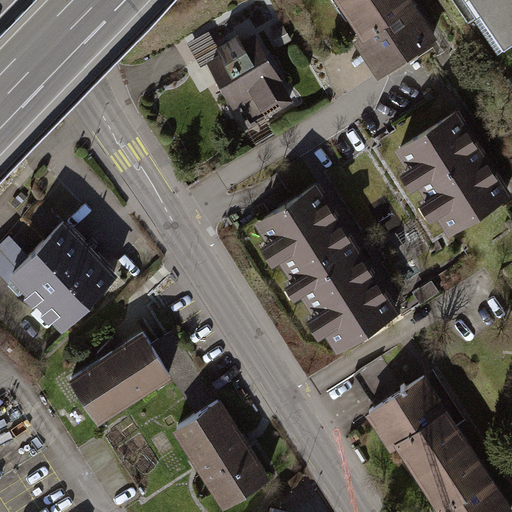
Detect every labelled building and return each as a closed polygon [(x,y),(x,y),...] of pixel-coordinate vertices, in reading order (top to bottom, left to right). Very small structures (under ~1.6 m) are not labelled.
[(417,0),(346,0),(344,2),(364,33),(358,37),(383,75),(442,35),(417,0)] [(467,0),(478,15),(500,0),(467,0)] [(511,0),(500,0),(478,15),(503,51),(511,44),(511,0)] [(285,24),(272,32),(281,47),(293,39),(285,24)] [(223,52),(210,59),(237,106),(241,104),(253,125),(296,100),(257,32),(246,38),(242,32),(219,45),(223,52)] [(511,184),(462,107),(398,148),(410,167),(405,170),(417,189),(422,186),(430,197),(425,200),(437,219),(442,216),(453,233),(511,195),(511,184)] [(0,147),(0,177),(13,164),(0,147)] [(323,179),(258,221),(270,240),(265,243),(278,264),(283,260),(295,279),(290,282),(300,298),(305,295),(316,313),(311,316),(325,337),(329,334),(340,351),(406,310),(369,251),(323,179)] [(31,254),(13,272),(28,288),(31,291),(28,295),(36,304),(40,300),(48,308),(44,312),(53,321),(57,317),(66,327),(122,273),(68,218),(31,254)] [(0,270),(22,293),(28,288),(13,272),(31,254),(11,234),(0,244),(0,270)] [(147,329),(73,376),(102,422),(174,376),(176,375),(156,343),(147,329)] [(174,331),(156,343),(176,375),(174,376),(198,414),(218,401),(174,331)] [(354,373),(376,406),(403,389),(382,355),(354,373)] [(401,444),(421,475),(474,441),(429,372),(403,389),(376,406),(369,411),(394,449),(401,444)] [(198,414),(177,427),(228,506),(275,476),(225,397),(218,401),(198,414)] [(434,511),(511,511),(511,500),(474,441),(421,475),(441,506),(434,511)]
